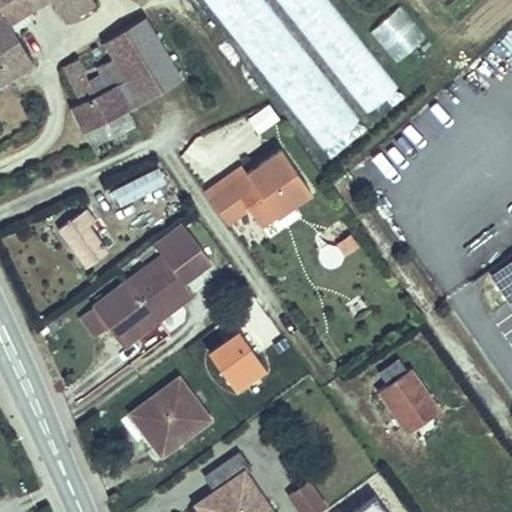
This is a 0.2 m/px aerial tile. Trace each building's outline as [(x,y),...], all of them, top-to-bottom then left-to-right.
[(0,0),(0,6),(9,20),(42,0),(0,0)] [(92,0),(54,0),(67,20),(94,2),(92,0)] [(367,31),(395,62),(426,34),(398,3),(367,31)] [(0,79),(32,60),(9,20),(0,6),(0,79)] [(143,70),(154,91),(181,73),(142,14),(103,41),(113,57),(127,78),(143,70)] [(155,93),(154,91),(143,70),(127,78),(113,57),(95,67),(99,73),(88,79),(82,68),(68,76),(79,96),(90,90),(94,96),(74,106),(85,129),(155,93)] [(68,76),(82,68),(77,59),(63,66),(68,76)] [(271,103),(252,117),(262,131),(281,117),(271,103)] [(224,188),(210,198),(227,222),(249,207),(261,225),(311,190),(281,148),(247,173),(254,182),(242,190),(247,197),(236,204),(224,188)] [(157,166),(112,188),(120,204),(165,182),(157,166)] [(254,182),(247,173),(224,188),(236,204),(247,197),(242,190),(254,182)] [(85,207),(57,227),(65,239),(74,234),(93,260),(107,250),(88,223),(94,219),(85,207)] [(160,254),(181,279),(208,259),(179,221),(152,241),(160,254)] [(74,234),(65,239),(85,266),(93,260),(74,234)] [(181,279),(160,254),(127,279),(78,316),(93,335),(108,324),(122,343),(156,318),(190,292),(181,279)] [(511,259),(486,278),(511,313),(511,259)] [(232,387),(265,365),(238,322),(204,344),(232,387)] [(380,372),(388,383),(408,369),(400,358),(380,372)] [(442,408),(412,366),(408,369),(388,383),(379,389),(409,432),(442,408)] [(153,436),(150,439),(161,454),(210,418),(179,376),(133,410),(153,436)] [(153,436),(133,410),(130,413),(150,439),(153,436)] [(270,511),(243,472),(249,467),(238,452),(204,477),(214,492),(201,500),(209,511),(270,511)] [(289,493),(302,511),(317,511),(325,506),(307,479),(289,493)] [(386,511),(374,495),(350,511),(386,511)] [(209,511),(201,500),(195,504),(200,511),(209,511)]
